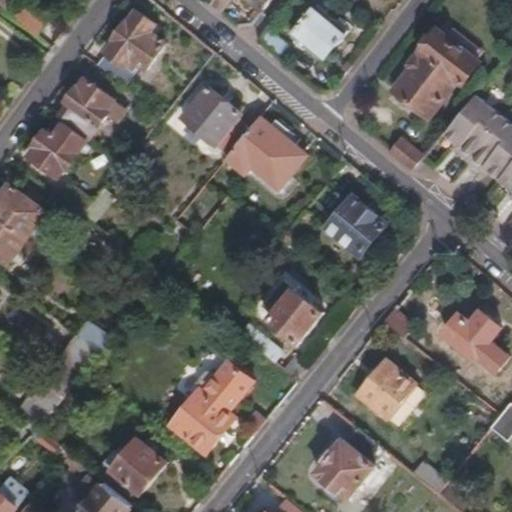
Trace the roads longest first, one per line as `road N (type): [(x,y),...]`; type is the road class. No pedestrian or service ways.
road 1 (residential): [(449,226),(210,511)]
road 2 (residential): [(320,121),(181,0)]
road 3 (residential): [(108,0),(0,143)]
road 4 (residential): [(449,226),(320,121)]
road 5 (residential): [(414,0),(320,121)]
